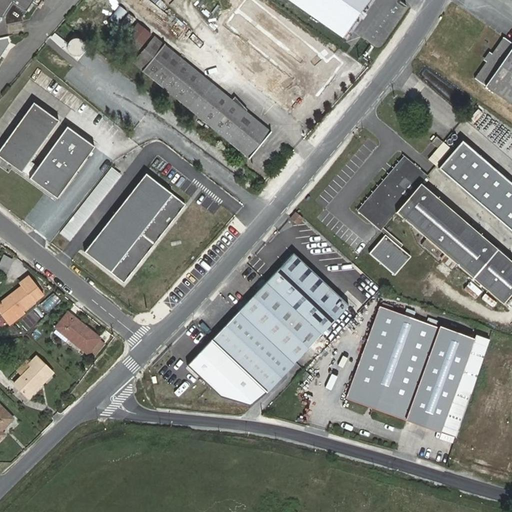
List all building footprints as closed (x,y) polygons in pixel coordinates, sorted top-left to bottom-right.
[(0,0),(0,22),(3,19),(17,28),(34,0),(0,0)] [(147,0),(141,0),(138,4),(161,22),(167,15),(147,0)] [(289,0),(343,38),(369,0),(289,0)] [(118,6),(108,20),(116,25),(126,11),(118,6)] [(290,113),(332,55),(273,13),(250,45),(267,58),(277,45),(299,60),(288,76),(265,60),(249,83),(290,113)] [(116,49),(131,61),(152,35),(137,23),(116,49)] [(248,159),(270,132),(154,37),(133,63),(248,159)] [(474,78),(511,104),(511,42),(504,37),(474,78)] [(59,121),(34,103),(0,149),(0,157),(21,172),(23,171),(30,161),(59,121)] [(490,119),(486,125),(504,136),(508,131),(490,119)] [(30,179),(57,198),(94,146),(67,127),(38,167),(31,177),(30,179)] [(442,142),(437,137),(432,143),(438,148),(442,142)] [(439,168),(511,231),(511,183),(463,141),(439,168)] [(450,148),(443,143),(429,160),(436,165),(450,148)] [(427,176),(405,156),(358,211),(381,231),(395,212),(503,304),(511,293),(511,261),(421,184),(427,176)] [(23,171),(31,177),(38,167),(30,161),(23,171)] [(112,168),(60,234),(70,241),(122,176),(112,168)] [(85,254),(124,285),(186,206),(146,176),(85,254)] [(303,218),(296,212),(290,219),(297,225),(303,218)] [(411,256),(385,234),(369,253),(395,276),(411,256)] [(295,363),(349,305),(293,253),(239,310),(295,363)] [(0,270),(6,274),(13,260),(3,255),(0,260),(0,270)] [(20,283),(22,286),(0,303),(0,310),(9,322),(42,295),(28,277),(20,283)] [(47,313),(60,301),(52,293),(39,305),(47,313)] [(456,389),(471,394),(489,339),(476,335),(474,339),(439,326),(439,328),(379,306),(346,397),(441,431),(456,389)] [(295,363),(239,310),(211,340),(269,392),(295,363)] [(68,313),(57,327),(87,353),(99,339),(100,338),(68,313)] [(105,343),(99,339),(87,353),(93,358),(105,343)] [(23,375),(14,384),(28,398),(53,373),(36,357),(29,364),(26,361),(18,370),(23,375)] [(0,405),(0,438),(4,434),(1,431),(13,419),(0,405)]
